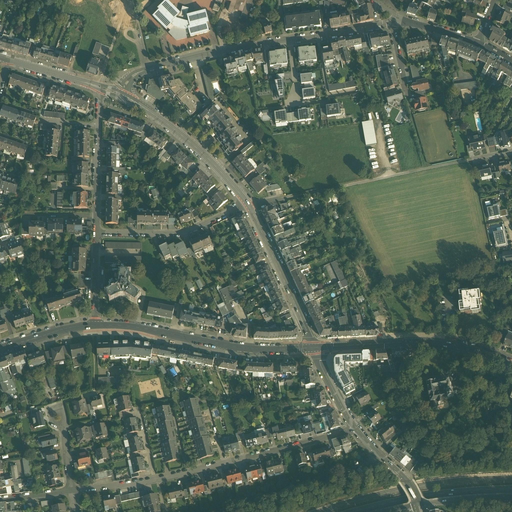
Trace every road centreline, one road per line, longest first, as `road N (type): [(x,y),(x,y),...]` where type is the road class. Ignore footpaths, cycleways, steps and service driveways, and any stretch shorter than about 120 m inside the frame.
road 1 (residential): [(353,426),(154,479),(70,490)]
road 2 (residential): [(380,24),(149,67),(119,93)]
road 3 (unclassified): [(285,198),(511,151)]
road 4 (secondary): [(96,325),(240,347),(314,347)]
road 5 (secondary): [(314,347),(427,342),(511,368)]
road 6 (trunk): [(511,477),(392,489),(315,511)]
road 7 (tertiary): [(119,93),(177,130),(245,200)]
road 8 (trunk): [(348,511),(511,487)]
road 9 (residential): [(95,233),(181,233),(245,200)]
road 10 (tertiary): [(250,208),(314,347)]
road 11 (residential): [(102,88),(95,233)]
